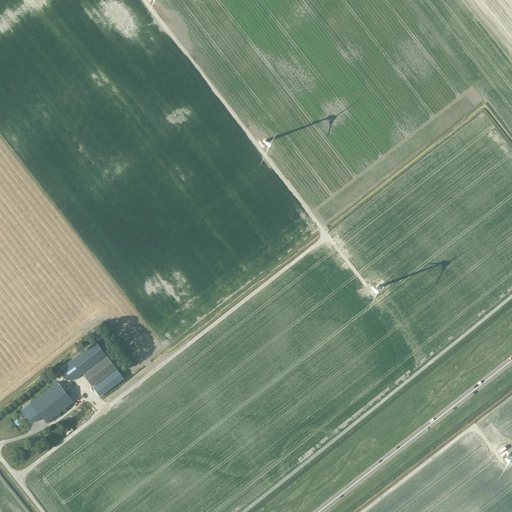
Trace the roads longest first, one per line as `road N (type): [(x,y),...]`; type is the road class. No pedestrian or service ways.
road 1 (trunk): [(317,511),(511,359)]
road 2 (unclassified): [(363,511),(469,429),(504,457)]
